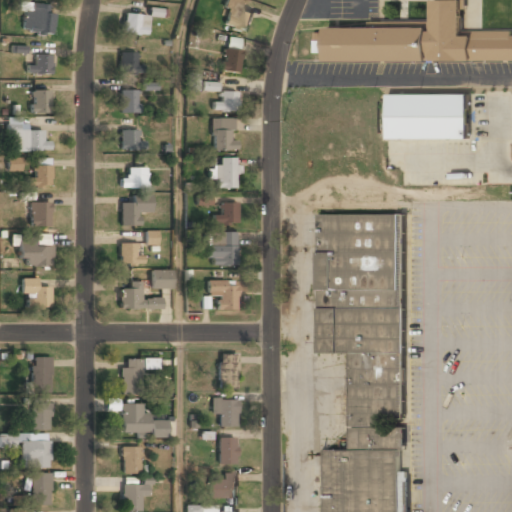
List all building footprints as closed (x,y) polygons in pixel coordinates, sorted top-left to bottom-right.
[(250,23),(241,0),(229,0),(221,3),(232,30),(250,23)] [(326,28),(326,61),(511,60),(511,30),(463,30),(463,0),(432,0),(432,27),(326,28)] [(54,14),(46,13),(47,3),(18,1),(16,31),(52,34),(54,14)] [(147,15),(122,13),(121,34),(146,35),(147,15)] [(242,40),(225,37),(219,70),(236,73),(242,40)] [(118,72),(135,72),(135,51),(118,51),(118,72)] [(50,54),(34,54),(34,64),(25,64),(25,74),(50,74),(50,54)] [(184,91),(198,91),(199,73),(184,72),(184,91)] [(142,90),(157,90),(157,82),(142,83),(142,90)] [(216,91),(216,82),(201,82),(201,91),(216,91)] [(48,113),(48,90),(29,90),(29,113),(48,113)] [(136,90),(119,90),(119,113),(136,113),(136,90)] [(236,91),(219,91),(219,101),(212,101),(212,111),(236,111),(236,91)] [(469,93),(387,93),(387,139),(469,139),(469,93)] [(214,150),(235,150),(235,139),(229,139),(229,119),(214,119),(214,150)] [(9,151),(48,151),(48,140),(42,140),(42,129),(9,129),(9,151)] [(137,130),(118,130),(118,150),(137,150),(137,130)] [(20,171),(21,158),(7,157),(6,171),(20,171)] [(215,157),(215,187),(236,187),(236,157),(215,157)] [(31,188),(49,188),(49,164),(31,164),(31,188)] [(119,178),(119,188),(147,188),(147,168),(125,168),(125,178),(119,178)] [(119,226),(138,226),(138,212),(150,212),(150,195),(130,195),(130,203),(119,203),(119,226)] [(196,205),(211,205),(211,195),(196,196),(196,205)] [(49,202),(28,202),(28,227),(49,227),(49,202)] [(219,214),(212,214),(212,225),(237,225),(237,202),(219,202),(219,214)] [(325,511),(405,511),(405,213),(318,214),(318,352),(350,352),(351,449),(325,449),(325,511)] [(145,245),(157,245),(157,230),(144,231),(145,245)] [(206,243),(206,265),(234,265),(234,232),(212,232),(212,243),(206,243)] [(49,246),(32,246),(32,239),(17,239),(17,264),(49,264),(49,246)] [(117,243),(117,265),(135,265),(135,243),(117,243)] [(169,271),(151,271),(151,287),(169,287),(169,271)] [(49,308),(50,287),(36,287),(36,279),(20,278),(20,296),(29,296),(28,308),(49,308)] [(206,295),(216,296),(215,309),(234,310),(235,282),(206,281),(206,295)] [(118,287),(118,308),(160,308),(160,298),(138,298),(138,287),(118,287)] [(234,352),(217,352),(217,386),(234,386),(234,352)] [(49,356),(29,356),(29,392),(49,392),(49,356)] [(120,394),(139,394),(139,367),(155,366),(155,359),(120,359),(120,394)] [(236,398),(209,398),(209,414),(218,414),(218,426),(236,426),(236,398)] [(30,430),(49,430),(49,402),(30,402),(30,430)] [(120,434),(151,433),(151,436),(165,436),(165,422),(148,422),(148,413),(139,413),(139,403),(119,404),(120,434)] [(20,437),(20,468),(48,468),(49,437),(20,437)] [(217,465),(235,465),(235,437),(217,437),(217,465)] [(119,474),(138,474),(138,447),(119,447),(119,474)] [(236,471),(220,471),(220,481),(208,481),(208,498),(236,498),(236,471)] [(30,505),(50,505),(50,473),(30,473),(30,505)] [(139,511),(139,497),(147,497),(147,484),(121,484),(121,511),(139,511)]
